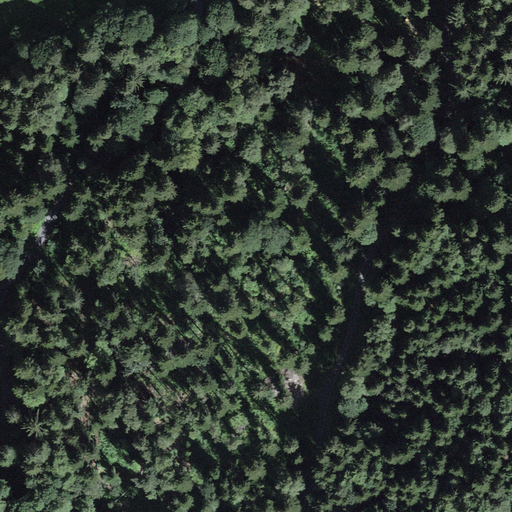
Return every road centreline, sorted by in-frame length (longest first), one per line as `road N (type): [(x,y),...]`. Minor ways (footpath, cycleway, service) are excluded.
road 1 (unclassified): [(446,0),(444,123),(368,256),(323,405),(305,511)]
road 2 (tertiary): [(0,311),(64,186),(147,131),(165,108),(190,60),(196,0)]
